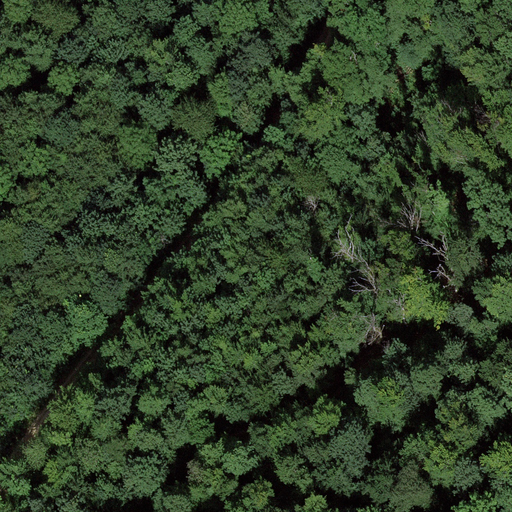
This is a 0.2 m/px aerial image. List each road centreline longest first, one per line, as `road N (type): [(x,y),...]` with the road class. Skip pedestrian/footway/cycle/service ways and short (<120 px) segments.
road 1 (track): [(329,0),(277,138),(0,473)]
road 2 (track): [(288,0),(175,145),(0,302)]
